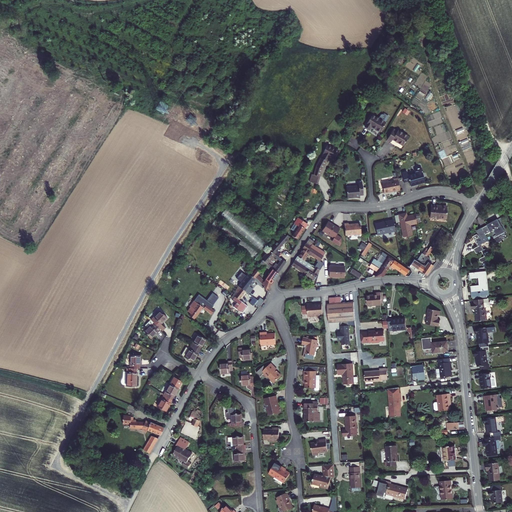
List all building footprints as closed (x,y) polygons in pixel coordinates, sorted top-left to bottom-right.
[(378,118),(371,114),(363,126),(368,129),(369,126),(378,132),(387,119),(386,117),(382,114),(380,115),(378,118)] [(396,131),(392,128),(386,139),(390,142),(391,139),(402,145),(407,136),(397,130),(396,131)] [(328,144),(325,150),(336,156),(339,151),(328,144)] [(335,159),(336,156),(325,150),(315,169),(313,181),(321,183),(323,173),(319,173),(326,160),(328,161),(331,156),(335,159)] [(400,173),(403,182),(408,180),(409,186),(424,181),(419,167),(417,168),(416,167),(414,168),(414,169),(413,169),(414,173),(406,176),(406,174),(404,174),(404,172),(400,173)] [(399,191),(396,179),(392,180),(392,181),(381,184),(383,194),(399,191)] [(358,196),(362,195),(361,182),(357,183),(357,186),(345,188),(346,199),(359,197),(358,196)] [(430,204),(430,217),(446,218),(447,206),(437,206),(437,204),(430,204)] [(404,216),(403,213),(398,214),(400,222),(403,237),(412,235),(410,229),(408,230),(407,225),(409,224),(416,223),(414,214),(407,215),(404,216)] [(484,226),(488,233),(493,231),(496,236),(507,231),(500,217),(484,226)] [(290,234),(295,237),(305,222),(299,218),(297,221),(298,222),(290,234)] [(395,231),(393,220),(389,221),(382,223),(382,222),(374,224),(377,235),(395,231)] [(340,229),(328,222),(322,231),(333,238),(331,241),(339,246),(342,242),(341,238),(336,235),(340,229)] [(348,224),(344,224),(345,235),(361,234),(360,224),(348,225),(348,224)] [(491,240),(488,233),(484,226),(479,229),(481,233),(480,233),(479,231),(474,234),(480,244),(475,246),(478,251),(483,249),(486,254),(481,257),(483,261),(490,257),(488,253),(486,247),(481,239),(483,237),(486,242),(491,240)] [(442,227),(427,252),(425,255),(417,268),(427,275),(433,265),(428,262),(430,259),(427,256),(429,253),(430,254),(446,229),(442,227)] [(273,250),(287,235),(282,232),(279,236),(268,250),(275,255),(276,253),(273,250)] [(308,247),(310,245),(312,242),(307,239),(304,244),(308,247)] [(368,243),(361,254),(364,256),(371,245),(368,243)] [(307,252),(319,261),(322,256),(316,252),(317,250),(312,246),(311,248),(308,247),(304,244),(303,244),(301,247),(302,248),(297,256),(296,255),(296,256),(300,259),(301,258),(302,259),(307,252)] [(245,249),(255,258),(259,254),(249,245),(245,249)] [(261,259),(266,263),(269,260),(275,264),(274,266),(279,269),(284,260),(275,255),(268,250),(267,249),(264,254),(260,258),(261,259)] [(425,255),(427,252),(425,251),(423,253),(422,253),(416,261),(414,259),(409,267),(413,270),(415,267),(417,268),(425,255)] [(374,258),(374,259),(388,268),(390,265),(393,259),(382,252),(376,260),(374,258)] [(315,274),(318,270),(318,269),(315,267),(314,267),(311,272),(309,270),(312,265),(302,259),(301,258),(300,259),(296,256),(294,260),(291,265),(313,279),(316,274),(315,274)] [(253,279),(254,277),(263,285),(262,286),(267,290),(270,283),(277,272),(272,268),(268,266),(266,263),(261,259),(254,268),(252,267),(247,274),(253,279)] [(378,272),(375,276),(383,276),(388,268),(374,259),(371,263),(369,266),(378,272)] [(401,272),(404,267),(393,259),(390,265),(401,272)] [(346,265),(330,265),(330,276),(338,276),(345,276),(346,265)] [(401,272),(405,275),(406,275),(409,276),(412,272),(404,267),(401,272)] [(363,274),(353,268),(350,271),(361,278),(363,274)] [(492,294),(489,270),(471,273),(471,278),(480,277),(481,285),(474,286),(475,296),(492,294)] [(237,286),(243,291),(244,291),(246,293),(250,288),(247,286),(253,279),(247,274),(246,273),(237,286)] [(254,277),(253,279),(262,286),(263,285),(254,277)] [(234,291),(229,299),(235,303),(242,309),(245,305),(238,299),(244,291),(243,291),(237,286),(234,291)] [(379,292),(372,293),(373,296),(365,296),(366,306),(380,305),(379,292)] [(194,319),(202,307),(211,314),(214,310),(211,309),(218,298),(212,294),(207,301),(199,295),(187,311),(190,313),(189,315),(194,319)] [(252,298),(249,301),(258,308),(263,301),(254,294),(252,298)] [(480,320),(490,319),(489,306),(492,306),(493,304),(493,301),(492,301),(492,297),(477,299),(478,303),(475,303),(475,308),(479,308),(480,320)] [(340,298),(329,298),(329,304),(326,305),(327,323),(339,322),(346,322),(354,321),(353,304),(341,304),(340,298)] [(242,309),(235,303),(232,306),(239,312),(242,309)] [(322,315),(321,304),(313,305),(311,305),(311,303),(305,304),(306,306),(301,306),(302,315),(307,314),(307,316),(315,316),(316,317),(318,317),(319,315),(322,315)] [(439,311),(426,308),(425,314),(426,314),(424,323),(437,326),(438,319),(436,319),(437,315),(438,316),(439,311)] [(161,313),(152,322),(154,325),(161,331),(163,333),(166,331),(162,327),(168,320),(161,313)] [(403,318),(386,319),(386,321),(387,328),(387,332),(404,330),(403,318)] [(161,331),(154,325),(145,334),(152,341),(159,334),(158,334),(161,331)] [(341,345),(348,345),(347,326),(339,326),(340,333),(336,333),(336,341),(340,340),(341,345)] [(492,345),(493,345),(491,327),(478,328),(478,332),(481,332),(482,342),(483,342),(484,346),(485,346),(492,345)] [(374,330),(367,331),(367,332),(360,332),(360,343),(371,342),(371,343),(378,342),(378,341),(383,340),(382,331),(374,331),(374,330)] [(196,334),(189,345),(197,349),(199,346),(200,346),(205,339),(196,334)] [(266,336),(259,336),(260,349),(275,347),(274,337),(267,337),(266,336)] [(433,348),(433,352),(449,350),(447,340),(432,342),(432,337),(422,338),(424,349),(433,348)] [(314,356),(315,348),(316,349),(318,347),(318,345),(316,343),(316,340),(302,339),(301,345),(307,346),(307,349),(305,349),(305,355),(305,358),(314,359),(314,356)] [(195,353),(197,349),(189,345),(183,356),(191,361),(196,353),(195,353)] [(493,349),(492,345),(485,346),(485,350),(476,351),(477,355),(480,355),(481,365),(484,365),(484,369),(491,368),(489,349),(493,349)] [(252,359),(251,348),(242,349),(242,347),(238,347),(239,357),(243,357),(243,360),(252,359)] [(129,356),(129,368),(135,368),(138,368),(138,365),(139,365),(139,356),(129,356)] [(451,375),(449,357),(438,358),(439,368),(437,368),(438,377),(451,375)] [(277,369),(271,363),(267,368),(264,366),(257,374),(261,378),(265,374),(268,377),(269,376),(276,382),(283,374),(279,371),(277,371),(276,370),(277,369)] [(350,364),(335,365),(336,375),(341,375),(342,385),(351,384),(351,382),(351,377),(350,364)] [(233,374),(232,365),(228,365),(228,367),(219,368),(220,378),(229,377),(229,374),(233,374)] [(418,379),(425,378),(423,366),(412,367),(413,378),(418,378),(418,379)] [(129,368),(126,368),(125,386),(135,387),(136,372),(135,372),(135,368),(129,368)] [(378,371),(362,372),(363,382),(379,381),(379,380),(387,379),(386,368),(377,369),(378,371)] [(315,371),(303,371),(303,380),(304,380),(304,387),(314,387),(314,390),(317,390),(318,389),(319,380),(315,380),(315,375),(315,371)] [(496,376),(495,371),(483,373),(485,388),(491,387),(491,388),(493,388),(493,387),(498,386),(499,385),(498,377),(497,376),(496,376)] [(254,386),(253,376),(250,376),(249,374),(240,374),(241,385),(250,384),(250,386),(254,386)] [(168,383),(162,395),(170,399),(172,396),(173,396),(177,388),(181,381),(172,377),(169,384),(168,383)] [(398,388),(386,389),(386,395),(387,395),(389,418),(400,417),(399,402),(400,402),(399,393),(398,394),(398,388)] [(452,401),(451,392),(438,394),(439,401),(440,410),(452,409),(451,401),(452,401)] [(503,408),(501,393),(487,395),(489,410),(490,409),(497,409),(503,408)] [(168,402),(170,399),(162,395),(156,406),(165,411),(169,403),(168,402)] [(266,407),(267,412),(266,412),(267,416),(281,412),(279,406),(277,407),(276,404),(277,402),(275,396),(263,400),(264,406),(266,407)] [(317,402),(303,402),(303,409),(305,409),(305,411),(304,412),(304,420),(305,421),(305,422),(319,422),(320,413),(317,413),(317,402)] [(228,423),(228,427),(244,426),(244,422),(242,422),(241,413),(234,414),(234,407),(227,408),(228,412),(226,412),(227,418),(231,418),(232,423),(228,423)] [(490,422),(491,436),(504,435),(504,431),(501,431),(499,416),(486,418),(487,422),(490,422)] [(356,417),(345,418),(345,427),(345,430),(342,431),(343,437),(358,436),(356,417)] [(147,429),(159,434),(161,431),(162,427),(145,420),(144,422),(135,424),(134,422),(131,422),(131,420),(129,420),(128,419),(121,421),(122,424),(121,424),(122,426),(123,428),(130,427),(130,430),(141,428),(141,429),(145,431),(147,429)] [(448,422),(448,429),(465,428),(465,421),(448,422)] [(281,439),(281,427),(274,427),(274,429),(266,429),(266,439),(271,439),(271,441),(278,441),(278,439),(281,439)] [(151,435),(143,449),(149,453),(157,437),(151,435)] [(504,435),(491,436),(489,437),(489,441),(487,441),(487,446),(490,445),(491,455),(502,454),(501,447),(505,446),(504,439),(505,439),(504,435)] [(236,445),(237,449),(246,448),(246,444),(244,445),(243,436),(233,437),(233,446),(236,445)] [(182,446),(180,449),(177,456),(187,461),(185,465),(190,467),(196,454),(189,450),(191,446),(189,445),(191,442),(185,438),(183,442),(182,441),(180,445),(182,446)] [(326,440),(319,441),(319,443),(311,444),(312,456),(318,456),(318,454),(328,453),(326,440)] [(449,445),(443,446),(445,459),(449,459),(450,459),(452,459),(452,458),(456,458),(456,454),(457,454),(456,449),(455,449),(455,445),(451,445),(451,444),(449,445)] [(396,466),(395,461),(397,461),(396,445),(385,446),(386,461),(385,461),(386,466),(396,466)] [(246,453),(246,448),(237,449),(237,453),(234,453),(235,462),(246,461),(245,453),(246,453)] [(493,469),(494,480),(504,479),(502,462),(489,463),(490,470),(493,469)] [(277,463),(270,473),(284,483),(291,475),(283,469),(284,468),(277,463)] [(331,476),(335,477),(334,471),(334,464),(323,465),(324,474),(323,476),(314,473),(312,483),(320,485),(320,486),(321,486),(323,487),(324,487),(325,485),(328,486),(331,476)] [(351,468),(349,468),(350,476),(351,489),(352,489),(360,488),(362,488),(360,468),(351,468)] [(452,479),(441,480),(443,498),(453,497),(452,479)] [(409,488),(391,484),(392,483),(381,480),(381,481),(379,486),(377,494),(384,496),(385,492),(387,493),(386,494),(406,499),(409,488)] [(507,502),(506,489),(496,490),(494,490),(494,495),(497,495),(498,503),(507,502)] [(287,492),(278,497),(278,499),(277,500),(280,507),(282,506),(284,511),(293,507),(289,499),(290,499),(287,492)]
